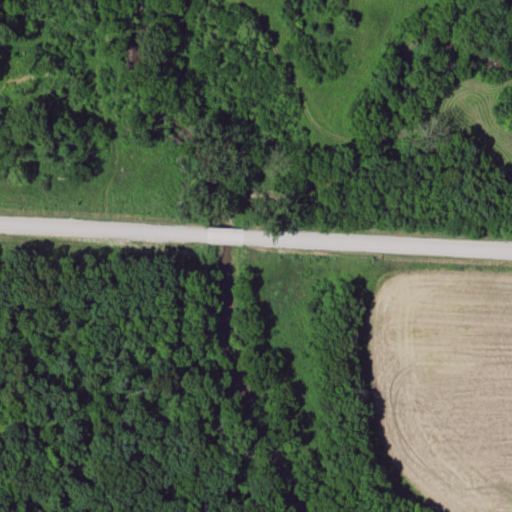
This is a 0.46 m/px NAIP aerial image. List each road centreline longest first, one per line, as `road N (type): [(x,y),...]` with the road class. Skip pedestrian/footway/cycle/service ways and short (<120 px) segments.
road 1 (residential): [(248,238),(511,252)]
road 2 (residential): [(0,225),(201,236)]
